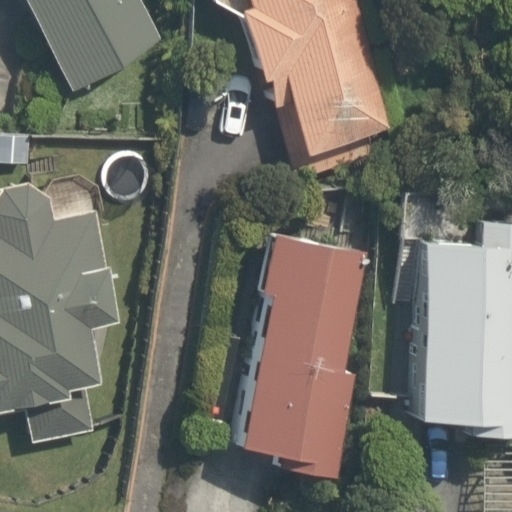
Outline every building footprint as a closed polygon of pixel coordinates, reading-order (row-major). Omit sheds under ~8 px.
[(141,0),(22,0),(78,99),(169,49),(141,0)] [(237,21),(284,171),(288,184),(387,154),(382,140),(397,135),(354,0),(254,0),(259,14),(237,21)] [(0,200),(0,424),(20,421),(25,454),(85,446),(78,390),(97,388),(89,329),(116,325),(102,219),(53,225),(49,194),(0,200)] [(478,241),(432,238),(423,426),(482,429),(481,448),(511,449),(511,219),(479,218),(478,241)] [(344,366),(360,239),(271,228),(242,462),(304,469),(303,482),(343,487),(358,368),(344,366)]
